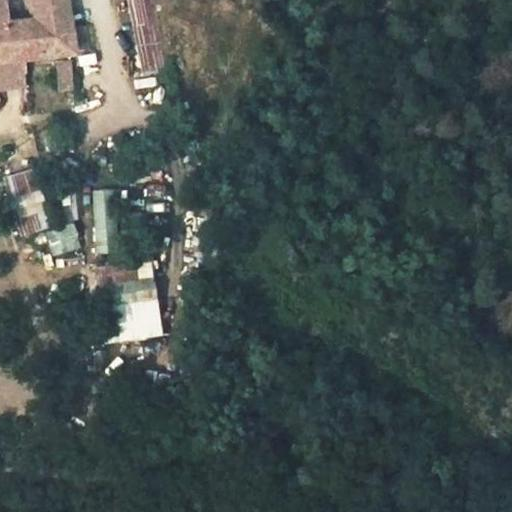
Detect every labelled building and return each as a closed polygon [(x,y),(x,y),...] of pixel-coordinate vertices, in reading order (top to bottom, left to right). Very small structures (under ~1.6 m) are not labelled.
[(30,0),(32,13),(8,16),(7,0),(0,0),(0,89),(27,87),(22,58),(79,54),(70,0),(30,0)] [(153,0),(132,0),(138,37),(159,34),(153,0)] [(54,62),(58,92),(75,89),(70,59),(54,62)] [(118,252),(116,188),(91,189),(93,253),(118,252)] [(71,192),(61,194),(68,225),(46,230),(52,254),(83,247),(71,192)] [(99,262),(102,339),(158,338),(156,261),(99,262)]
